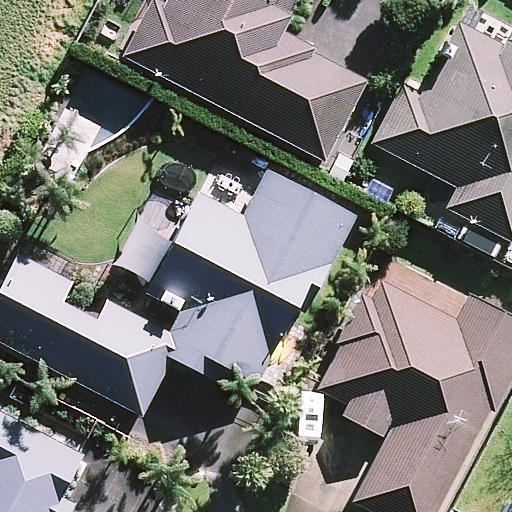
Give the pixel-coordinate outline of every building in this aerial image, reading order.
[(293,0),(148,0),(119,56),(321,161),(364,80),(276,34),(293,0)] [(511,33),(504,49),(462,26),(422,99),(400,87),(369,143),(455,190),(445,208),(509,243),(511,236),(511,33)] [(0,343),(139,416),(169,358),(223,386),(229,373),(254,386),(296,305),(304,309),(352,217),(264,172),(241,216),(197,193),(170,244),(136,226),(116,266),(148,282),(139,298),(175,316),(166,334),(103,301),(94,319),(60,301),(70,282),(17,255),(0,287),(0,343)] [(455,322),(373,277),(307,397),(383,439),(349,500),(370,511),(433,511),(511,368),(511,321),(468,297),(455,322)] [(69,511),(73,506),(59,499),(81,457),(0,416),(0,511),(69,511)]
